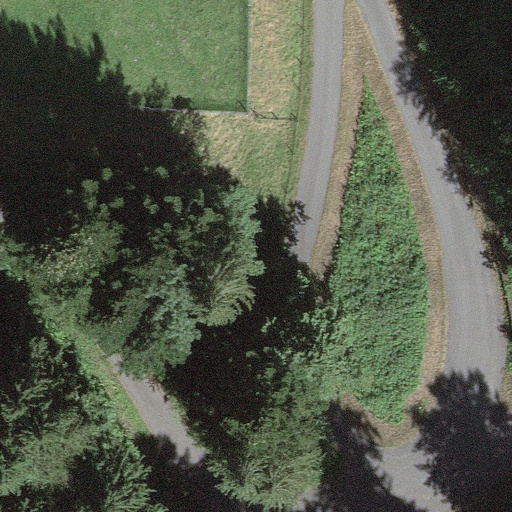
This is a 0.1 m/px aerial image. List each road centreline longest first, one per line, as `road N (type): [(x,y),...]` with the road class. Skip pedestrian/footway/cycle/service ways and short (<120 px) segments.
road 1 (track): [(416,504),(341,447),(306,398),(295,358),(293,250),(317,140),(322,0)]
road 2 (track): [(366,0),(464,226),(480,299),(472,444)]
road 3 (track): [(0,200),(75,285),(243,511)]
road 4 (track): [(399,511),(459,469),(472,444),(511,436)]
